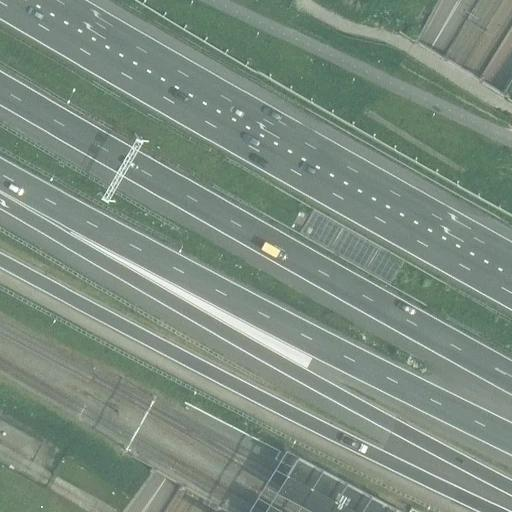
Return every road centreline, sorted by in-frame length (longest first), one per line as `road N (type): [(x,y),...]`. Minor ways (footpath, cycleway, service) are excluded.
road 1 (secondary): [(143,511),(460,0)]
road 2 (motorway): [(0,176),(300,375),(511,488)]
road 3 (motorway): [(0,89),(511,378)]
road 4 (motorway): [(0,175),(511,439)]
road 5 (motorway): [(511,277),(25,0)]
road 6 (motorway): [(0,260),(494,511)]
